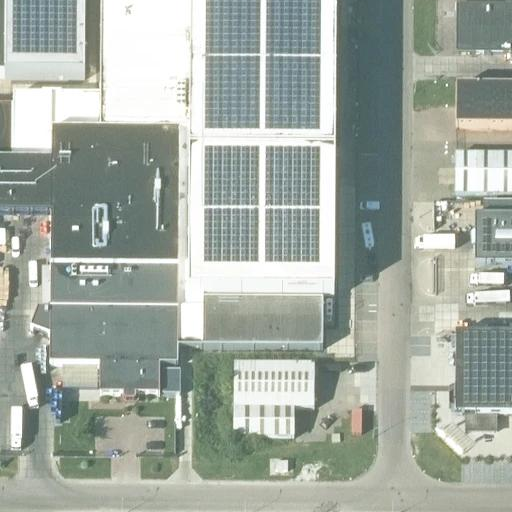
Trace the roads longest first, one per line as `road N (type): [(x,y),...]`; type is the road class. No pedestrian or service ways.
road 1 (unclassified): [(397,498),(397,0)]
road 2 (unclassified): [(397,498),(0,499)]
